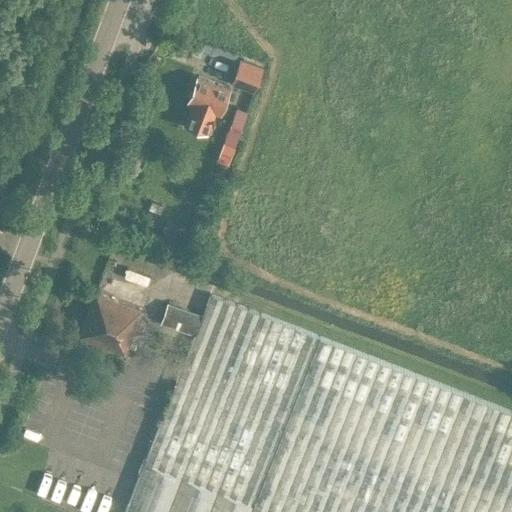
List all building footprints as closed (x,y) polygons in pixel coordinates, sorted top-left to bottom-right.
[(200,56),(202,51),(204,45),(184,38),(180,49),(200,56)] [(210,54),(212,51),(213,45),(205,42),(204,45),(202,51),(210,54)] [(240,60),(232,83),(255,92),(264,68),(240,60)] [(186,122),(185,124),(207,132),(212,121),(214,121),(215,118),(213,117),(215,112),(220,114),(230,88),(198,76),(188,101),(193,103),(186,122)] [(230,127),(224,143),(236,147),(242,131),(243,129),(249,111),(238,107),(230,127)] [(190,230),(168,221),(163,233),(185,242),(190,230)] [(141,310),(96,293),(79,338),(125,355),(141,310)] [(196,335),(126,511),(511,511),(511,411),(211,294),(203,315),(168,303),(161,324),(196,335)] [(92,507),(103,481),(61,463),(50,489),(92,507)]
